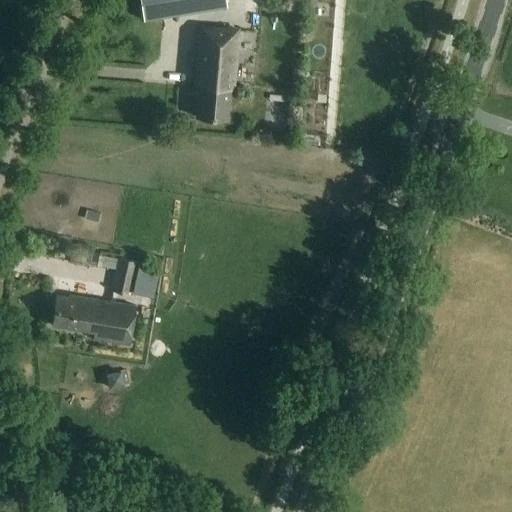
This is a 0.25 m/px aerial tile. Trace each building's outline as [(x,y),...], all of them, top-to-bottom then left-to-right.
[(140,0),(143,20),(226,6),(224,0),(140,0)] [(281,0),(263,0),(262,90),(331,91),(332,1),(281,0)] [(234,89),(239,30),(201,27),(197,69),(200,69),(196,117),(225,119),(228,89),(234,89)] [(136,294),(142,263),(118,258),(112,289),(136,294)] [(138,305),(57,293),(52,327),(95,333),(93,340),(132,346),(138,305)]
